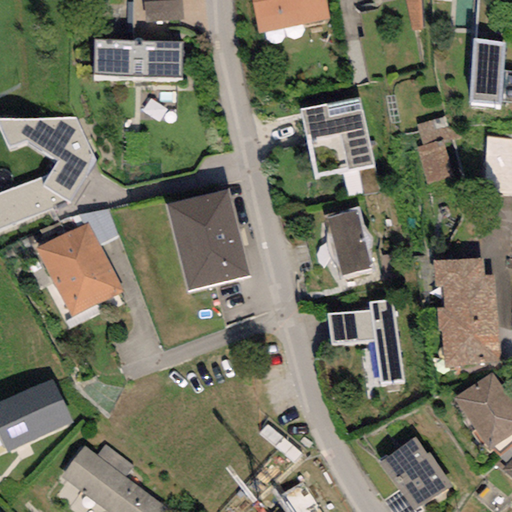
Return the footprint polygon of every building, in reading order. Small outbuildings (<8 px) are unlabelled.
[(179,0),(144,0),(147,24),(182,21),(179,0)] [(325,0),(251,0),(258,34),(329,20),(325,0)] [(94,40),(94,77),(180,78),(181,41),(94,40)] [(504,42),(474,40),(469,102),(499,105),(504,42)] [(360,97),(300,110),(315,178),(374,165),(360,97)] [(455,113),(417,124),(422,143),(415,145),(427,185),(456,176),(447,143),(462,139),(455,113)] [(74,118),(0,120),(0,125),(8,147),(25,141),(57,161),(47,176),(0,192),(0,231),(69,203),(95,160),(74,118)] [(511,139),(487,137),(483,193),(511,195),(511,139)] [(228,189),(166,204),(187,291),(250,275),(228,189)] [(324,219),(341,276),(374,266),(357,209),(324,219)] [(88,222),(34,250),(69,318),(123,290),(88,222)] [(483,259),(433,262),(435,287),(443,287),(444,308),(437,309),(439,332),(442,332),(445,368),(499,365),(494,275),(484,276),(483,259)] [(370,310),(327,315),(330,345),(374,340),(379,386),(403,383),(393,299),(369,301),(370,310)] [(511,434),(511,404),(492,373),(454,398),(489,450),(511,434)] [(0,454),(72,423),(52,379),(0,402),(0,454)] [(415,438),(379,462),(412,511),(419,507),(451,487),(429,454),(426,456),(415,438)] [(96,456),(83,447),(60,477),(107,511),(160,511),(164,507),(124,477),(133,466),(105,445),(96,456)] [(511,461),(502,473),(511,480),(511,461)]
